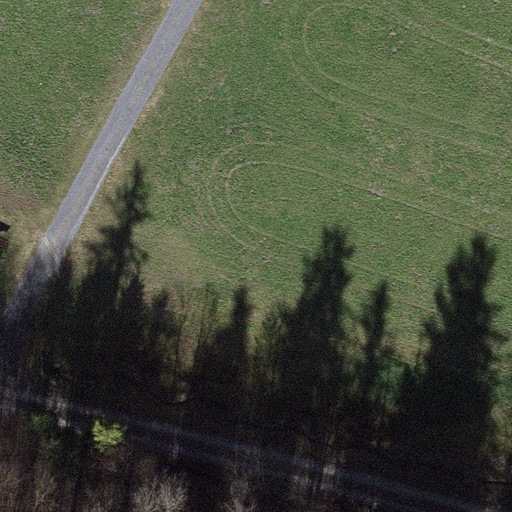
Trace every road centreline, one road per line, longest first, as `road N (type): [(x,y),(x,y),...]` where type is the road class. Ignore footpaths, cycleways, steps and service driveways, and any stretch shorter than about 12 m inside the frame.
road 1 (track): [(0,396),(413,511)]
road 2 (track): [(0,357),(190,0)]
